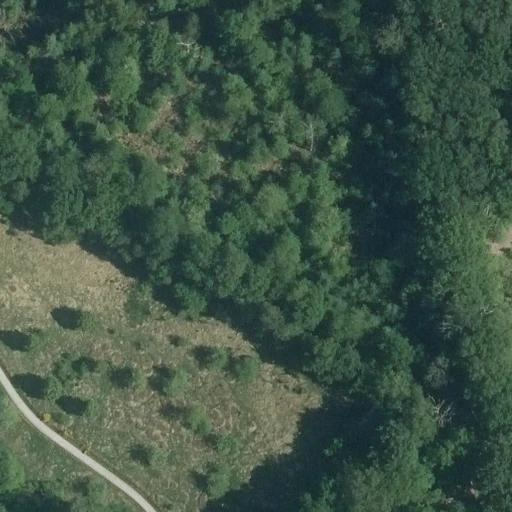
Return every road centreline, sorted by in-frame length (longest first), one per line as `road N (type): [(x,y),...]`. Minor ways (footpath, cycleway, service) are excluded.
road 1 (track): [(0,170),(511,422)]
road 2 (track): [(0,82),(250,0)]
